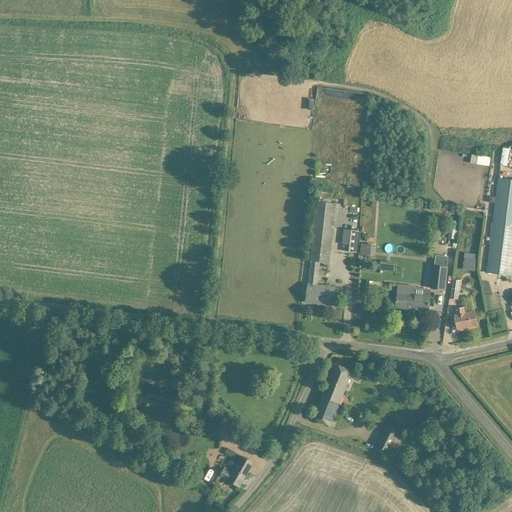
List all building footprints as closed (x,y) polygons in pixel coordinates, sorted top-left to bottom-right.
[(506,166),(509,149),(503,148),(500,165),(506,166)] [(511,179),(499,178),(487,272),(511,275),(511,179)] [(318,202),(310,273),(309,284),(308,284),(306,302),(334,305),(336,287),(317,285),(319,274),(318,274),(320,263),(330,263),(336,204),(318,202)] [(452,221),(448,237),(449,237),(457,239),(460,223),(452,221)] [(359,229),(344,227),(342,242),(350,243),(349,249),(357,250),(359,229)] [(374,255),(375,244),(361,243),(360,254),(374,255)] [(478,253),(465,251),(462,268),(476,270),(478,253)] [(435,255),(434,266),(447,267),(448,256),(435,255)] [(395,262),(380,261),(380,268),(394,270),(395,262)] [(434,266),(433,279),(435,279),(434,288),(445,290),(447,267),(434,266)] [(459,299),(462,280),(454,279),(451,298),(459,299)] [(381,289),(381,283),(366,281),(365,294),(373,294),(373,288),(381,289)] [(429,311),(430,301),(431,297),(413,295),(414,287),(399,285),(396,307),(429,311)] [(465,313),(464,307),(456,309),(457,315),(455,315),(458,329),(478,326),(475,311),(465,313)] [(336,364),(314,419),(323,423),(330,425),(346,387),(349,388),(350,385),(347,384),(352,371),(336,364)] [(365,380),(368,373),(360,370),(358,377),(365,380)] [(217,436),(227,419),(214,411),(204,428),(217,436)] [(387,425),(377,446),(389,452),(390,452),(395,454),(398,449),(397,449),(392,446),(400,431),(387,425)] [(224,469),(219,476),(238,487),(252,462),(243,457),(241,456),(234,468),(232,471),(225,467),(224,469)]
